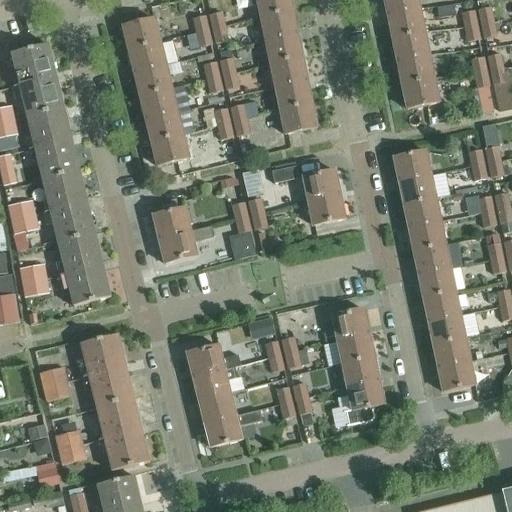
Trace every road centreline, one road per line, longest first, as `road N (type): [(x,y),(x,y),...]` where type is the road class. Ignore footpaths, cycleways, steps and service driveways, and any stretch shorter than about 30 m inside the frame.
road 1 (residential): [(199,506),(154,327),(132,282),(110,200),(64,0)]
road 2 (residential): [(429,443),(325,0)]
road 3 (residential): [(199,506),(429,443)]
